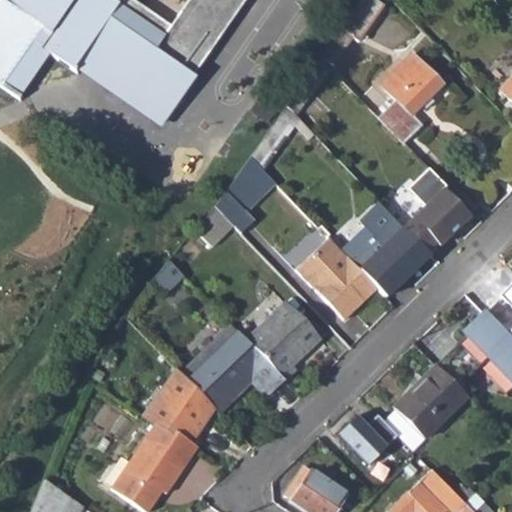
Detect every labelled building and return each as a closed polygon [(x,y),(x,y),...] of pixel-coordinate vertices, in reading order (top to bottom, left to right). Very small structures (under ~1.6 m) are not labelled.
[(0,0),(0,85),(39,26),(30,20),(0,0)] [(43,0),(30,20),(39,26),(58,0),(43,0)] [(133,0),(110,0),(160,33),(167,23),(133,0)] [(182,0),(167,23),(160,33),(150,47),(191,75),(243,0),(182,0)] [(356,42),(382,5),(374,0),(359,0),(320,57),(332,66),(351,38),(356,42)] [(410,115),(440,86),(409,56),(379,85),(394,100),(388,106),(382,113),(377,117),(402,143),(420,126),(410,115)] [(318,59),(286,107),(292,114),(330,70),(318,59)] [(511,76),(498,92),(511,105),(511,76)] [(377,108),(382,113),(388,106),(384,102),(377,108)] [(292,126),(306,141),(312,135),(292,114),(286,107),(281,114),(292,126)] [(281,114),(250,158),(261,169),(292,126),(281,114)] [(250,158),(214,207),(231,226),(275,184),(261,169),(250,158)] [(423,208),(402,228),(427,254),(436,246),(433,243),(464,214),(441,190),(444,186),(426,168),(404,188),(423,208)] [(214,207),(194,231),(210,247),(231,226),(214,207)] [(334,214),(319,228),(327,238),(344,256),(355,246),(342,231),(346,226),(334,214)] [(433,243),(436,246),(467,217),(464,214),(433,243)] [(392,218),(358,252),(393,288),(427,254),(402,228),(392,218)] [(375,289),(344,256),(327,238),(294,270),(342,321),(375,289)] [(511,343),(511,301),(502,291),(481,312),(485,315),(511,343)] [(244,341),(267,366),(282,382),(293,370),(290,366),(318,339),(284,304),(244,341)] [(188,320),(204,334),(214,322),(198,308),(188,320)] [(511,343),(485,315),(433,367),(465,399),(473,392),(463,382),(486,359),(511,385),(511,343)] [(230,325),(179,374),(213,409),(217,414),(267,366),(244,341),(230,325)] [(423,440),(465,399),(433,367),(412,387),(414,390),(393,410),(423,440)] [(164,432),(167,428),(190,444),(213,409),(179,374),(175,370),(141,417),(152,424),(164,432)] [(387,447),(397,438),(381,422),(358,398),(348,407),(387,447)] [(397,438),(411,452),(423,440),(393,410),(381,422),(397,438)] [(152,424),(109,489),(142,511),(147,511),(160,492),(164,495),(196,448),(190,444),(167,428),(164,432),(152,424)] [(413,464),(424,475),(429,470),(418,459),(413,464)] [(305,511),(331,511),(343,495),(302,467),(282,497),(305,511)] [(470,511),(463,505),(454,495),(429,470),(424,475),(386,511),(470,511)] [(485,487),(492,494),(501,484),(494,479),(485,487)] [(43,481),(30,511),(77,511),(81,507),(43,481)] [(454,495),(463,505),(473,494),(468,489),(466,491),(462,487),(454,495)] [(490,511),(473,494),(463,505),(470,511),(490,511)]
